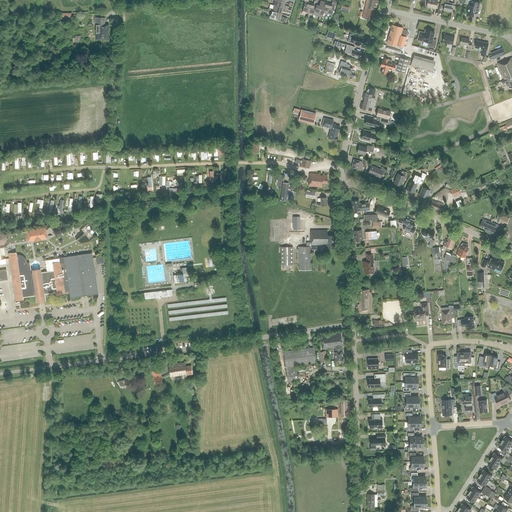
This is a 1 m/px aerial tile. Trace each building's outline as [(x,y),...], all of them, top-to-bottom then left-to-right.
[(284,5),(285,3),(276,0),(275,0),(274,5),(288,10),(289,6),(284,5)] [(308,13),(311,3),(308,2),(308,0),(304,0),(304,1),(305,2),(302,11),(308,13)] [(314,14),(316,5),(318,0),(317,0),(314,0),(313,4),(311,3),(308,13),(314,14)] [(329,3),(326,13),(332,15),(334,5),(336,6),(337,1),(332,0),(331,4),(329,3)] [(375,10),(376,7),(374,7),(375,4),(378,4),(378,0),(366,0),(362,18),(371,20),(373,10),(375,10)] [(435,9),(437,1),(434,0),(427,0),(426,7),(435,9)] [(443,10),(451,12),(453,3),(448,2),(448,0),(441,0),(441,3),(444,4),(443,10)] [(319,16),(324,2),(320,1),(319,6),(316,5),(314,14),(319,16)] [(473,17),(474,13),(477,14),(480,3),(472,1),(471,6),(468,5),(466,15),(473,17)] [(326,13),(329,3),(324,2),(319,16),(322,17),(323,12),(326,13)] [(287,13),(288,10),(274,5),(272,11),(282,14),(282,11),(287,13)] [(281,17),(282,14),(272,11),(270,17),(280,19),(279,21),(286,23),(288,19),(281,17)] [(95,23),(96,23),(96,40),(109,40),(109,24),(105,24),(105,18),(95,18),(95,23)] [(403,47),(407,31),(402,30),(402,28),(392,25),(387,43),(397,46),(397,45),(403,47)] [(427,30),(425,30),(424,33),(419,31),(417,39),(428,42),(427,46),(434,48),(436,40),(433,40),(435,31),(432,31),(432,30),(428,29),(427,30),(427,29),(427,30)] [(336,33),(328,30),(326,36),(334,39),(336,33)] [(350,34),(348,42),(355,44),(359,45),(360,45),(363,46),(364,43),(365,42),(365,40),(365,39),(357,37),(357,36),(350,34)] [(453,45),(454,37),(444,35),(442,42),(453,45)] [(470,51),(471,47),(472,44),(468,43),(469,39),(462,38),(460,44),(468,46),(467,50),(470,51)] [(487,50),(488,43),(477,41),(475,48),(482,49),(481,55),(485,56),(487,50)] [(346,44),(345,48),(344,52),(352,54),(352,55),(352,56),(354,57),(354,56),(359,58),(361,53),(353,50),(354,47),(346,44)] [(505,55),(502,48),(490,53),(491,55),(489,56),(490,60),(493,59),(493,60),(498,58),(497,57),(499,56),(500,57),(505,55)] [(432,72),(435,61),(414,55),(410,65),(432,72)] [(409,60),(401,57),(397,71),(405,73),(409,60)] [(381,73),(385,74),(387,69),(391,70),(394,71),(394,70),(397,71),(398,65),(395,65),(396,64),(393,63),(391,63),(392,60),(385,58),(384,61),(382,60),(380,67),(383,67),(381,73)] [(511,59),(511,58),(498,63),(505,80),(501,82),(502,84),(506,83),(507,87),(509,87),(510,89),(511,87),(511,59)] [(335,63),(327,61),(324,70),(332,72),(335,63)] [(353,69),(345,67),(346,63),(341,61),(338,71),(341,72),(341,74),(346,75),(354,77),(355,73),(354,73),(354,71),(352,71),(353,69)] [(370,100),(373,101),(375,96),(374,96),(376,89),(368,87),(366,93),(364,93),(362,99),(365,100),(364,103),(361,103),(359,108),(371,111),(372,105),(369,104),(370,100)] [(378,109),(376,117),(388,119),(390,112),(378,109)] [(316,113),(301,110),(298,121),(313,124),(316,113)] [(377,128),(379,121),(380,118),(374,117),(373,120),(367,118),(365,124),(377,128)] [(334,121),(324,118),(322,126),(331,129),(328,139),(336,141),(340,127),(335,125),(335,124),(333,124),(334,121)] [(501,131),(511,126),(511,120),(506,123),(506,125),(500,127),(501,131)] [(363,132),(362,138),(370,140),(369,141),(374,142),(375,135),(382,137),(382,134),(371,131),(370,134),(363,132)] [(373,152),(374,147),(367,145),(366,148),(358,146),(357,152),(365,154),(366,150),(370,152),(370,151),(373,152)] [(443,165),(440,158),(437,160),(439,164),(433,168),(435,170),(440,166),(443,165)] [(310,161),(302,159),(300,166),(308,168),(310,161)] [(360,170),(362,162),(359,162),(360,161),(353,160),(351,168),(360,170)] [(385,175),(387,169),(382,167),(381,170),(371,166),(368,173),(380,178),(382,174),(385,175)] [(397,173),(393,183),(400,186),(403,177),(406,178),(408,173),(402,170),(401,172),(400,171),(399,174),(397,173)] [(326,184),(327,176),(310,173),(308,185),(321,187),(322,183),(326,184)] [(415,187),(416,185),(416,184),(417,183),(421,184),(426,174),(422,173),(420,177),(414,175),(412,180),(412,182),(411,181),(410,182),(409,182),(406,190),(413,193),(415,187)] [(431,194),(434,187),(429,186),(428,189),(422,187),(419,195),(426,198),(428,193),(431,194)] [(459,194),(456,187),(450,190),(453,197),(459,194)] [(288,189),(282,188),(281,196),(280,200),(286,201),(287,199),(289,200),(289,196),(290,197),(290,192),(288,191),(288,189)] [(320,198),(321,203),(317,203),(317,206),(321,206),(327,206),(326,197),(320,198)] [(361,211),(370,210),(369,203),(359,204),(359,200),(352,201),(353,211),(360,210),(361,210),(361,211)] [(440,212),(443,204),(437,202),(432,200),(429,207),(435,209),(434,210),(438,212),(440,212)] [(387,218),(390,211),(384,208),(383,209),(378,206),(375,212),(387,218)] [(500,221),(507,224),(509,218),(502,215),(500,221)] [(412,226),(414,221),(407,218),(406,219),(401,216),(398,222),(404,225),(403,229),(413,233),(415,227),(412,226)] [(495,236),(497,237),(502,227),(483,219),(480,227),(486,229),(485,232),(492,235),(493,234),(495,235),(495,236)] [(46,228),(26,230),(28,242),(47,239),(46,228)] [(431,239),(432,238),(434,232),(431,230),(431,231),(425,228),(422,234),(427,236),(426,239),(426,241),(430,242),(428,246),(431,247),(434,241),(431,239)] [(327,235),(327,230),(310,230),(311,242),(306,242),(306,247),(299,247),(299,249),(297,249),(297,259),(299,259),(299,270),(311,270),(311,252),(321,252),(321,247),(316,247),(316,246),(311,246),(311,244),(326,244),(326,248),(334,248),(334,235),(327,235)] [(355,241),(363,240),(361,230),(354,231),(355,241)] [(377,233),(377,231),(365,232),(366,239),(377,238),(377,236),(379,236),(379,233),(377,233)] [(0,248),(0,247),(5,247),(9,242),(8,235),(7,235),(7,232),(6,232),(4,234),(2,233),(0,232),(0,264),(6,263),(5,258),(1,258),(0,248)] [(451,249),(455,240),(448,237),(445,243),(444,243),(443,246),(451,249)] [(460,246),(457,252),(456,254),(465,258),(468,250),(469,248),(467,247),(468,246),(463,243),(462,245),(461,244),(460,247),(460,246)] [(281,265),(293,265),(293,247),(281,247),(281,265)] [(47,271),(41,272),(40,269),(32,270),(32,273),(31,274),(29,262),(27,263),(26,262),(26,260),(25,259),(25,258),(24,257),(23,257),(22,256),(21,255),(20,255),(19,255),(18,255),(16,255),(16,252),(8,253),(15,301),(23,300),(23,297),(36,295),(37,303),(45,301),(44,294),(57,292),(57,295),(65,294),(65,293),(70,292),(71,298),(98,294),(92,253),(65,257),(65,263),(60,263),(60,262),(59,262),(58,258),(45,260),(47,271)] [(454,263),(457,265),(456,259),(455,259),(456,258),(451,256),(451,255),(446,252),(444,259),(454,263)] [(365,274),(374,273),(373,263),(374,263),(373,253),(366,254),(367,261),(363,262),(363,270),(364,270),(365,274)] [(501,260),(497,258),(492,256),(490,262),(483,259),(481,265),(485,267),(486,265),(488,266),(488,267),(494,270),(495,268),(501,271),(505,263),(500,261),(501,260)] [(184,278),(184,277),(188,276),(188,273),(180,274),(177,275),(173,275),(174,283),(187,282),(187,278),(184,278)] [(369,290),(369,289),(360,289),(360,296),(357,296),(357,302),(360,302),(360,304),(358,305),(358,314),(370,313),(369,298),(368,293),(369,293),(369,290)] [(425,318),(425,314),(429,314),(427,303),(421,304),(421,309),(413,310),(414,318),(421,317),(421,319),(425,318)] [(450,315),(454,314),(453,307),(449,307),(449,309),(441,310),(443,324),(451,323),(450,315)] [(474,324),(476,323),(475,320),(473,320),(473,317),(465,318),(465,319),(458,320),(458,327),(466,326),(466,328),(474,327),(474,324)] [(342,352),(341,347),(342,347),(340,333),(320,335),(322,349),(335,348),(335,352),(335,361),(343,361),(342,352)] [(298,381),(296,365),(315,363),(313,348),(283,352),(285,367),(288,382),(298,381)] [(409,363),(409,364),(412,364),(412,363),(417,363),(417,353),(411,353),(411,350),(403,350),(403,355),(405,355),(405,363),(409,363)] [(318,363),(327,362),(326,351),(316,352),(318,363)] [(454,367),(458,367),(458,366),(464,366),(464,362),(464,353),(458,353),(458,359),(454,359),(454,367)] [(464,353),(464,362),(469,362),(469,366),(474,366),(474,359),(471,359),(471,353),(464,353)] [(446,367),(446,369),(450,369),(450,359),(446,359),(446,356),(443,356),(443,355),(442,355),(442,354),(439,354),(439,355),(438,355),(437,355),(437,359),(438,359),(438,367),(446,367)] [(490,365),(492,356),(492,355),(485,354),(485,357),(480,356),(478,366),(485,367),(486,364),(490,365)] [(499,370),(500,364),(497,363),(498,357),(492,356),(490,365),(494,366),(493,369),(499,370)] [(367,369),(378,368),(378,358),(368,359),(368,364),(367,364),(367,369)] [(186,375),(186,376),(192,375),(191,366),(185,367),(184,363),(168,365),(170,377),(186,375)] [(162,383),(160,370),(154,371),(152,372),(152,374),(153,381),(154,384),(156,384),(162,383)] [(405,376),(405,382),(417,382),(417,376),(409,376),(409,373),(403,373),(403,376),(405,376)] [(374,374),(374,378),(368,379),(368,387),(380,387),(379,383),(385,383),(385,374),(374,374)] [(403,388),(403,391),(409,391),(409,388),(417,388),(417,382),(405,382),(405,388),(403,388)] [(500,394),(505,403),(507,402),(508,402),(511,401),(510,400),(511,400),(508,395),(511,391),(506,387),(505,388),(502,389),(504,392),(500,394)] [(406,396),(406,402),(418,402),(418,396),(410,396),(410,393),(404,393),(404,396),(406,396)] [(505,403),(500,394),(497,395),(495,393),(493,394),(491,394),(491,401),(496,401),(499,406),(502,405),(503,404),(505,403)] [(384,394),(378,394),(378,398),(368,398),(369,407),(381,407),(381,398),(384,398),(384,394)] [(462,395),(462,399),(459,399),(459,404),(466,403),(466,408),(465,408),(466,414),(471,413),(470,412),(473,412),(472,396),(468,396),(468,394),(462,395)] [(347,406),(346,399),(338,400),(339,412),(338,412),(338,409),(326,409),(326,417),(338,417),(338,413),(339,413),(339,417),(350,417),(349,406),(347,406)] [(442,400),(443,413),(452,413),(451,406),(455,405),(455,399),(451,400),(442,400)] [(480,413),(488,412),(487,400),(478,401),(478,405),(479,405),(480,413)] [(404,407),(404,411),(410,411),(410,408),(418,408),(418,402),(406,402),(405,402),(405,407),(404,407)] [(412,416),(412,413),(406,413),(406,416),(407,416),(407,422),(408,422),(420,422),(420,416),(412,416)] [(373,419),(369,420),(369,428),(382,428),(381,425),(382,425),(382,419),(380,419),(380,414),(373,414),(373,419)] [(420,422),(408,422),(408,428),(406,428),(406,431),(412,431),(412,428),(420,428),(420,422)] [(414,436),(414,433),(407,433),(407,436),(409,436),(409,442),(410,442),(422,442),(422,436),(414,436)] [(385,445),(385,434),(376,434),(376,438),(370,438),(370,450),(375,450),(375,445),(385,445)] [(502,441),(510,447),(511,443),(511,440),(505,436),(502,441)] [(498,447),(507,452),(510,447),(502,441),(498,447)] [(422,442),(410,442),(409,442),(409,448),(407,448),(407,451),(414,451),(414,448),(422,448),(422,442)] [(415,456),(415,453),(409,453),(409,456),(410,456),(410,462),(411,462),(424,462),(424,456),(415,456)] [(491,458),(499,464),(503,459),(494,453),(491,458)] [(488,464),(496,469),(499,464),(491,458),(488,464)] [(424,462),(411,462),(410,462),(410,468),(409,468),(409,471),(415,471),(415,468),(424,468),(424,462)] [(480,475),(489,481),(492,475),(483,470),(480,475)] [(417,476),(417,473),(411,473),(411,479),(413,479),(413,482),(425,482),(425,476),(417,476)] [(477,480),(485,486),(489,481),(480,475),(477,480)] [(425,482),(413,482),(412,482),(412,488),(409,488),(409,491),(417,491),(417,488),(425,488),(425,482)] [(469,492),(478,498),(481,492),(473,487),(469,492)] [(466,497),(475,503),(478,498),(469,492),(466,497)] [(418,496),(418,493),(412,493),(412,502),(414,502),(426,502),(426,496),(418,496)] [(426,502),(414,502),(414,506),(410,506),(410,511),(418,511),(418,508),(426,508),(426,502)]
